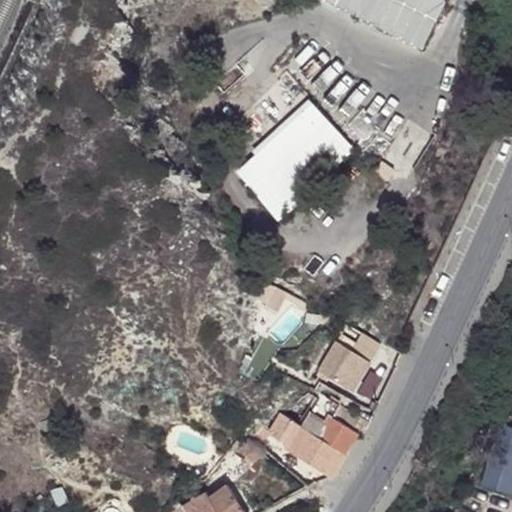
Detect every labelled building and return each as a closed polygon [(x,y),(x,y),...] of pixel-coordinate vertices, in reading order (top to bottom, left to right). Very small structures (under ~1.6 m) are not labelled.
[(323,0),(426,49),(447,6),(450,1),(448,0),(323,0)] [(258,159),(237,176),(278,219),(298,204),(294,200),(355,149),(312,105),(255,155),(258,159)] [(375,350),(340,334),(317,384),(351,399),(375,350)] [(337,409),(324,401),(319,408),(333,416),(337,409)] [(337,409),(361,422),(366,425),(369,420),(340,403),(337,409)] [(302,426),(344,452),(361,422),(337,409),(333,416),(319,408),(314,406),(302,426)] [(288,446),(331,473),(344,452),(302,426),(281,413),(270,431),(289,443),(288,446)] [(511,429),(509,429),(493,487),(511,491),(511,429)] [(254,462),(264,450),(249,437),(245,442),(240,438),(234,445),(254,462)] [(181,507),(184,511),(246,511),(228,485),(210,498),(205,492),(181,507)] [(163,509),(164,511),(184,511),(181,507),(177,501),(163,509)]
